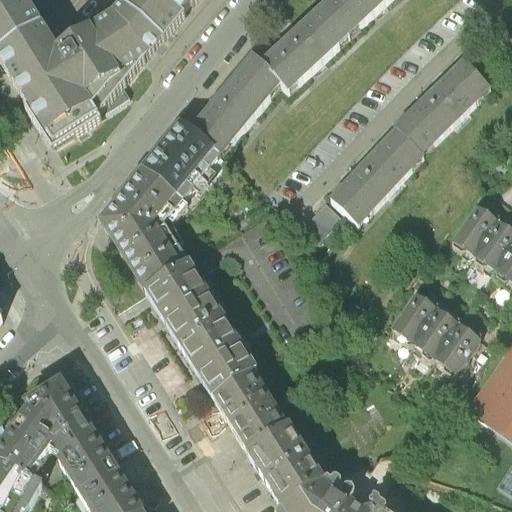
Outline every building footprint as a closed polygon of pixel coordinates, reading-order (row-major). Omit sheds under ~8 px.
[(129,0),(113,21),(58,56),(26,8),(30,4),(26,0),(0,0),(0,71),(2,74),(54,156),(57,155),(131,105),(122,95),(143,68),(146,65),(159,48),(163,49),(188,13),(194,13),(203,0),(129,0)] [(263,73),(281,92),(289,100),(396,0),(340,0),(293,45),(263,73)] [(281,92),(263,73),(254,65),(221,105),(191,141),(220,165),(281,92)] [(395,137),(396,138),(422,162),(490,96),(464,69),(428,104),(395,137)] [(145,177),(183,209),(220,165),(191,141),(181,133),(163,155),(145,177)] [(423,163),(422,162),(396,138),(364,173),(332,208),(359,232),(423,163)] [(189,271),(164,232),(183,209),(145,177),(103,228),(123,261),(146,298),(189,271)] [(325,208),(294,241),(310,256),(341,223),(325,208)] [(453,250),(453,254),(461,260),(466,259),(475,265),(475,270),(483,275),(487,273),(497,279),(497,284),(505,290),(510,288),(511,289),(511,233),(508,235),(499,229),(500,224),(491,218),(486,220),(478,214),(453,250)] [(189,271),(146,298),(168,322),(203,378),(220,407),(260,368),(189,271)] [(417,302),(393,338),(401,344),(401,348),(409,354),(414,352),(423,359),(422,363),(431,369),(435,367),(444,373),(443,378),(453,384),(457,382),(482,346),(482,342),(473,336),(468,338),(459,331),(460,327),(452,321),(447,323),(438,317),(438,312),(430,306),(425,308),(417,302)] [(511,355),(469,418),(511,447),(511,355)] [(260,368),(220,407),(237,432),(272,484),(289,509),(312,491),(327,478),(260,368)] [(61,378),(22,404),(26,407),(23,411),(0,442),(0,461),(32,480),(52,448),(89,511),(148,511),(141,499),(61,378)] [(0,461),(0,511),(27,511),(43,486),(32,480),(0,461)] [(511,469),(498,490),(511,499),(511,469)] [(339,511),(312,491),(289,509),(288,511),(339,511)]
